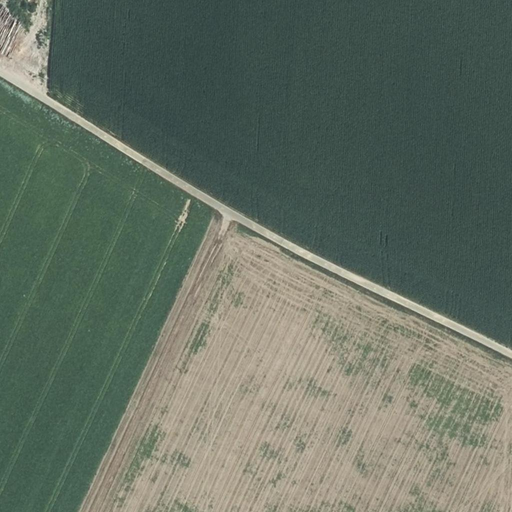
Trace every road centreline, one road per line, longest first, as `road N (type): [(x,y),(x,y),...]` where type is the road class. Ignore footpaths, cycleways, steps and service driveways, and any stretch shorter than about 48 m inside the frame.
road 1 (track): [(511,357),(225,212),(0,72)]
road 2 (track): [(91,511),(225,212)]
